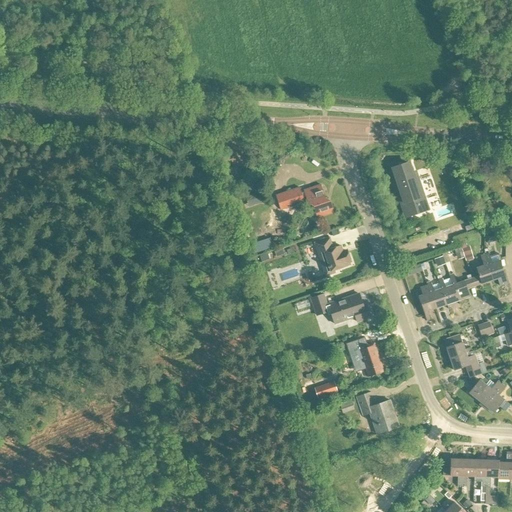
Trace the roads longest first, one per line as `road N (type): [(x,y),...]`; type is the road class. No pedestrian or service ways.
road 1 (tertiary): [(272,124),(0,102)]
road 2 (unclassified): [(408,338),(347,137)]
